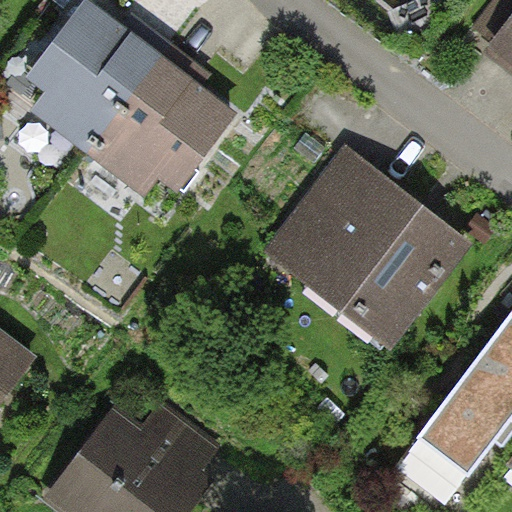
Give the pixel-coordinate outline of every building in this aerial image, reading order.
[(159,62),(79,0),(76,0),(1,96),(83,159),(159,62)] [(511,10),(478,55),(511,81),(511,10)] [(159,62),(83,159),(155,215),(231,117),(159,62)] [(385,361),(471,251),(341,151),(256,262),(385,361)] [(511,316),(428,425),(480,465),(498,441),(505,445),(511,436),(511,316)] [(0,416),(39,367),(0,336),(0,416)] [(108,411),(39,501),(53,511),(179,511),(223,455),(159,407),(139,434),(108,411)]
